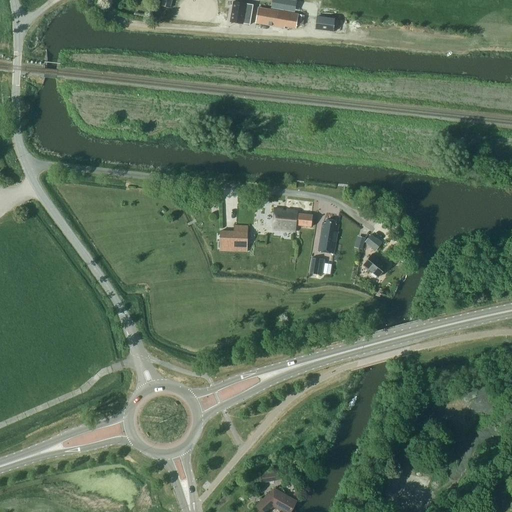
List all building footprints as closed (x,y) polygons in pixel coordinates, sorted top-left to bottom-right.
[(163,0),(161,7),(170,9),(172,0),(163,0)] [(230,23),(250,26),(253,5),(233,2),(230,23)] [(256,23),(284,28),(285,26),(296,28),(299,14),(258,7),(256,23)] [(317,17),(316,25),(315,30),(334,32),(334,29),(335,19),(317,17)] [(297,225),(312,227),(313,215),(297,214),(297,211),(275,209),(273,229),(296,232),(297,225)] [(318,251),(334,254),(339,225),(335,224),(336,221),(326,219),(326,223),(323,222),(318,251)] [(248,226),(234,225),(234,231),(220,231),(220,252),(247,253),(248,226)] [(382,243),(383,243),(372,235),(372,234),(365,242),(365,243),(374,249),(376,251),(382,243)] [(363,265),(379,277),(388,266),(373,254),(363,265)] [(409,259),(403,254),(399,258),(405,263),(409,259)] [(309,273),(323,275),(325,259),(312,257),(309,273)] [(280,481),(278,472),(261,474),(262,483),(280,481)] [(279,511),(290,511),(296,502),(274,490),(257,507),(262,511),(265,511),(272,506),(281,510),(279,511)]
